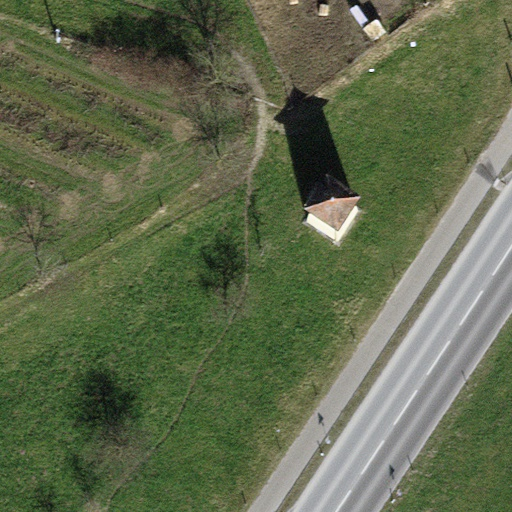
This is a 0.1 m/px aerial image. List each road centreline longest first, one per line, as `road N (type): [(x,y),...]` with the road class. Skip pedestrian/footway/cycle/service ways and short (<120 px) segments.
road 1 (track): [(511,128),(256,511)]
road 2 (secondary): [(327,511),(511,231)]
